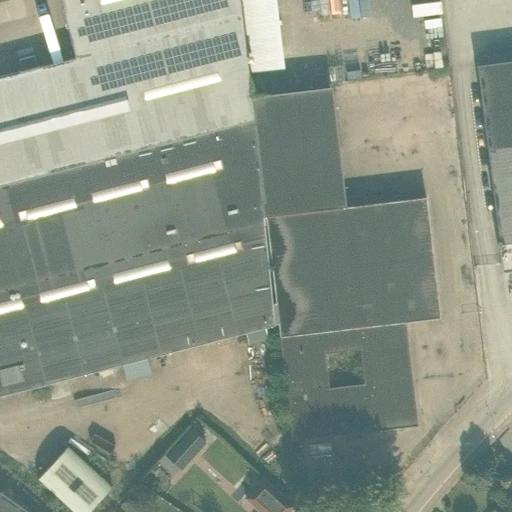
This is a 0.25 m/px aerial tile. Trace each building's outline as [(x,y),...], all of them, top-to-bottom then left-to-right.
[(21,71),(0,75),(0,394),(244,331),(248,345),(267,340),(264,326),(276,322),(251,95),(241,14),(239,0),(59,0),(74,57),(36,66),(34,55),(25,57),(18,59),(21,71)] [(511,59),(476,64),(488,159),(492,190),(498,239),(496,240),(497,245),(499,245),(502,269),(511,267),(511,59)] [(440,317),(425,196),(405,199),(345,206),(331,85),(251,95),(276,322),(289,420),(291,440),(292,440),(292,435),(337,430),(338,434),(350,433),(349,427),(365,426),(366,431),(377,430),(377,425),(412,421),(401,331),(406,330),(405,321),(440,317)] [(194,416),(186,425),(195,433),(203,424),(194,416)] [(35,479),(70,511),(86,511),(112,486),(68,445),(35,479)] [(286,511),(293,506),(263,478),(245,498),(260,511),(286,511)] [(0,511),(31,511),(0,490),(0,511)] [(119,506),(126,511),(133,511),(138,506),(127,497),(119,506)]
